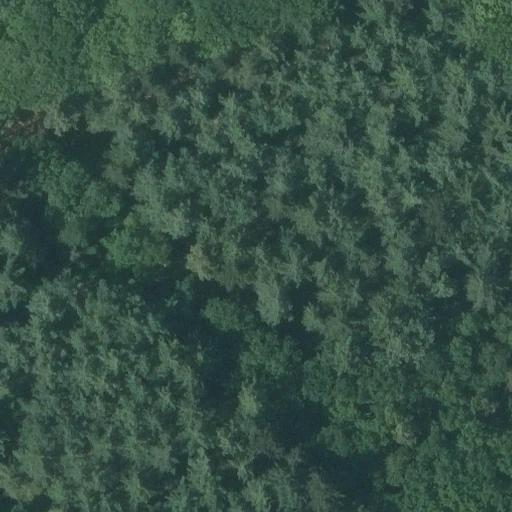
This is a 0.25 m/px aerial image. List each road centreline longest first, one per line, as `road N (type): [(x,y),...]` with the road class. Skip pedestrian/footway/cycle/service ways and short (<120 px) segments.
road 1 (track): [(0,417),(117,295),(285,82),(328,0)]
road 2 (track): [(0,65),(191,0)]
